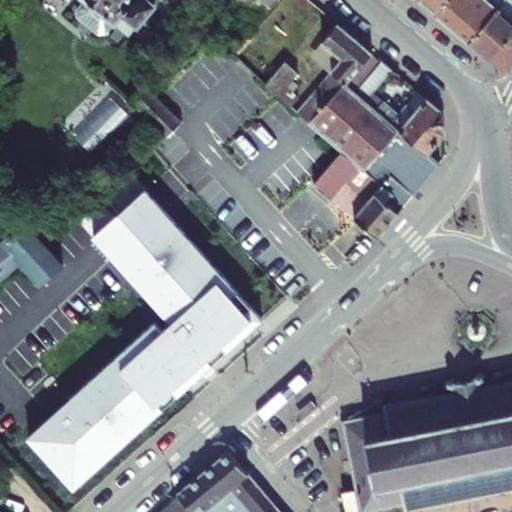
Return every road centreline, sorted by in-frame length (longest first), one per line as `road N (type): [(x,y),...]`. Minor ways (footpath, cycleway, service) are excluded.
road 1 (secondary): [(220,419),(388,268)]
road 2 (secondary): [(388,268),(461,180),(476,111)]
road 3 (secondary): [(476,111),(451,75),(361,0)]
road 4 (tertiary): [(511,247),(476,111)]
road 5 (secondary): [(115,511),(220,419)]
road 6 (tertiary): [(388,268),(446,243),(511,263)]
road 7 (residential): [(300,511),(220,419)]
